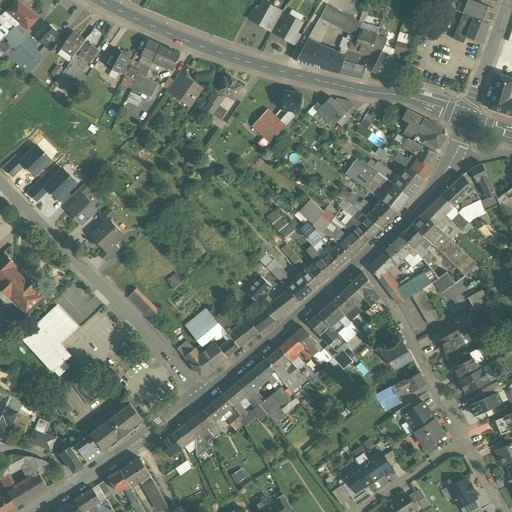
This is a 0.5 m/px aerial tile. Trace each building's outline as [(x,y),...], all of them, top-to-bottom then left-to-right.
[(19,0),(18,0),(9,10),(22,22),(32,11),(19,0)] [(479,3),(470,0),(468,8),(465,15),(473,18),(479,3)] [(253,21),(266,28),(276,9),(277,9),(264,2),(258,12),(253,21)] [(495,9),(479,3),(473,18),(489,24),(495,9)] [(359,23),(326,6),(320,18),(331,24),(349,33),(354,36),(359,23)] [(465,15),(468,8),(462,6),(459,13),(465,15)] [(258,12),(253,9),(247,18),(253,21),(258,12)] [(276,9),(266,28),(272,31),(282,13),(276,9)] [(14,19),(7,11),(4,15),(11,22),(14,19)] [(32,11),(22,22),(29,29),(39,18),(32,11)] [(282,13),(272,31),(278,35),(289,16),(282,13)] [(4,15),(0,18),(0,41),(7,34),(7,35),(8,34),(15,27),(11,22),(4,15)] [(463,15),(453,39),(464,43),(466,37),(466,36),(473,18),(463,15)] [(289,16),(278,35),(290,42),(291,42),(296,33),(301,23),(289,16)] [(331,24),(320,18),(316,25),(327,31),(331,24)] [(473,18),(466,36),(466,37),(482,43),(489,24),(473,18)] [(29,29),(22,22),(20,24),(27,31),(29,29)] [(48,23),(36,35),(46,45),(58,32),(48,23)] [(376,36),(378,28),(359,23),(354,36),(348,50),(360,54),(369,56),(372,49),(376,36)] [(327,31),(316,25),(307,40),(319,46),(327,31)] [(15,27),(8,34),(13,39),(17,42),(19,44),(25,37),(15,27)] [(96,29),(89,39),(98,45),(105,35),(96,29)] [(74,31),(63,47),(75,56),(77,53),(85,42),(86,40),(74,31)] [(301,36),(296,33),(291,42),(296,45),(301,36)] [(346,39),(343,37),(339,47),(342,48),(339,55),(345,57),(348,50),(354,36),(349,33),(346,39)] [(376,36),(372,49),(383,52),(387,38),(376,36)] [(26,39),(15,49),(29,63),(30,62),(39,53),(26,39)] [(161,46),(149,40),(142,55),(143,55),(154,61),(161,46)] [(307,40),(296,62),(301,63),(339,73),(343,65),(342,65),(345,57),(339,55),(319,46),(307,40)] [(91,46),(85,42),(77,53),(81,56),(90,63),(99,50),(92,45),(91,46)] [(410,45),(397,42),(395,49),(407,53),(410,45)] [(181,55),(161,46),(154,61),(174,70),(181,55)] [(29,63),(15,49),(9,56),(28,74),(35,67),(30,62),(29,63)] [(129,56),(116,49),(106,66),(120,73),(129,56)] [(383,53),(383,52),(372,49),(369,56),(377,60),(381,52),(383,53)] [(360,54),(348,50),(345,57),(342,65),(343,65),(339,73),(361,78),(365,67),(357,64),(360,54)] [(377,60),(372,71),(384,77),(391,62),(392,62),(393,58),(383,53),(381,52),(377,60)] [(75,56),(71,62),(74,64),(76,65),(80,60),(79,59),(81,56),(77,53),(75,56)] [(154,61),(143,55),(139,64),(150,69),(154,61)] [(135,62),(133,61),(122,83),(132,88),(138,74),(146,77),(150,69),(139,64),(135,62)] [(391,62),(384,77),(395,82),(402,67),(392,62),(391,62)] [(74,64),(58,86),(73,96),(87,77),(79,71),(81,68),(76,65),(74,64)] [(57,78),(63,69),(57,65),(51,74),(57,78)] [(176,79),(167,73),(160,84),(168,90),(176,79)] [(168,90),(174,94),(175,93),(174,92),(185,76),(180,73),(176,79),(168,90)] [(146,77),(138,74),(132,88),(151,97),(158,83),(146,77)] [(511,89),(511,78),(498,74),(489,106),(492,110),(511,115),(511,100),(509,99),(511,89)] [(202,88),(185,76),(174,92),(175,93),(191,104),(202,88)] [(231,80),(224,77),(219,91),(226,94),(236,98),(242,84),(236,82),(231,80)] [(219,91),(216,89),(209,99),(211,101),(212,100),(219,104),(226,94),(219,91)] [(302,94),(285,91),(281,109),(290,111),(299,112),(302,94)] [(130,93),(127,101),(138,105),(141,96),(130,93)] [(336,123),(347,112),(331,97),(317,112),(333,127),(336,123)] [(351,102),(331,97),(347,112),(354,104),(351,102)] [(219,104),(212,100),(211,101),(207,107),(213,112),(219,104)] [(228,110),(219,104),(213,112),(222,118),(228,110)] [(281,121),(268,109),(252,127),(270,143),(276,137),(286,126),(281,121)] [(414,114),(407,110),(402,118),(409,122),(414,114)] [(299,112),(290,111),(281,121),(286,126),(299,112)] [(347,112),(336,123),(341,128),(351,117),(347,112)] [(366,114),(356,132),(368,139),(372,131),(368,129),(374,118),(366,114)] [(409,122),(407,127),(417,132),(419,129),(424,119),(414,114),(409,122)] [(445,130),(424,119),(419,129),(423,131),(428,134),(425,140),(440,148),(447,134),(445,130)] [(417,132),(407,127),(402,135),(407,138),(413,141),(415,136),(417,132)] [(428,134),(423,131),(419,138),(415,136),(414,139),(416,140),(415,142),(421,145),(422,146),(425,140),(428,134)] [(402,135),(397,133),(393,139),(403,145),(407,138),(402,135)] [(276,137),(270,143),(273,146),(278,140),(276,137)] [(413,141),(407,138),(403,145),(416,153),(418,150),(419,151),(421,145),(415,142),(413,141)] [(375,164),(341,140),(338,145),(357,158),(372,169),(375,164)] [(422,146),(421,145),(419,151),(416,157),(418,159),(432,168),(432,167),(431,166),(437,154),(422,146)] [(25,164),(35,175),(50,160),(37,146),(21,161),(25,164)] [(389,155),(379,148),(375,152),(386,160),(389,155)] [(3,167),(12,177),(25,164),(21,161),(16,155),(3,167)] [(372,169),(357,158),(345,174),(365,189),(370,182),(377,173),(372,169)] [(432,168),(418,159),(412,168),(411,170),(423,179),(432,168)] [(396,175),(377,161),(375,164),(372,169),(377,173),(391,182),(396,175)] [(494,190),(482,163),(470,169),(474,178),(478,177),(485,194),(494,190)] [(405,171),(394,185),(409,197),(423,179),(411,170),(408,169),(407,168),(405,171)] [(59,200),(68,191),(76,183),(62,169),(45,185),(48,189),(59,200)] [(399,176),(396,174),(396,175),(391,182),(394,185),(405,171),(404,171),(399,176)] [(474,189),(462,176),(442,194),(453,206),(459,201),(460,202),(474,189)] [(36,201),(48,189),(45,185),(40,179),(27,192),(36,201)] [(481,199),(485,197),(477,181),(473,183),(481,199)] [(387,194),(370,182),(365,189),(382,200),(387,194)] [(85,183),(72,196),(77,201),(83,196),(84,196),(91,190),(85,183)] [(387,194),(382,200),(398,212),(409,197),(394,185),(387,194)] [(370,203),(361,197),(362,195),(353,190),(351,193),(344,188),(339,196),(365,212),(370,203)] [(474,189),(468,194),(474,204),(480,201),(474,189)] [(511,198),(511,192),(509,189),(501,197),(503,200),(511,210),(511,203),(510,201),(511,198)] [(494,190),(485,194),(487,197),(480,201),(486,212),(500,205),(500,203),(498,199),(494,190)] [(59,200),(63,204),(72,196),(68,191),(59,200)] [(442,194),(424,213),(436,225),(443,217),(453,206),(442,194)] [(84,196),(83,196),(77,201),(69,210),(82,223),(96,209),(84,196)] [(382,200),(366,216),(367,218),(380,229),(398,212),(382,200)] [(474,204),(468,208),(466,206),(463,208),(469,216),(472,219),(486,212),(480,201),(474,204)] [(313,204),(302,215),(313,225),(322,216),(324,213),(313,204)] [(367,218),(347,204),(342,211),(341,210),(338,213),(336,217),(353,231),(367,218)] [(326,210),(336,217),(338,213),(329,206),(326,210)] [(108,208),(100,217),(105,222),(108,220),(114,214),(108,208)] [(469,216),(463,208),(459,212),(460,213),(466,219),(469,216)] [(436,225),(424,213),(412,226),(424,238),(434,248),(436,250),(440,253),(465,276),(477,265),(451,239),(436,225)] [(466,219),(460,213),(453,219),(462,228),(469,222),(466,219)] [(322,216),(313,225),(323,232),(331,223),(322,216)] [(458,232),(443,217),(436,225),(451,239),(458,232)] [(380,229),(367,218),(353,231),(366,243),(380,229)] [(108,220),(105,222),(93,234),(106,249),(107,249),(114,243),(122,234),(108,220)] [(307,231),(302,236),(312,246),(323,236),(313,225),(307,231)] [(307,231),(302,226),(296,231),(301,236),(302,236),(307,231)] [(424,238),(412,226),(402,235),(413,248),(417,244),(424,238)] [(342,242),(338,245),(350,258),(366,243),(353,231),(342,242)] [(195,233),(186,238),(197,258),(206,253),(195,233)] [(341,239),(334,233),(330,238),(338,245),(342,242),(340,240),(341,239)] [(402,235),(369,267),(379,280),(386,274),(385,272),(394,262),(396,265),(404,259),(407,263),(409,261),(411,264),(421,257),(413,248),(402,235)] [(312,246),(302,236),(301,236),(296,241),(307,250),(312,246)] [(107,249),(106,249),(100,254),(107,261),(119,248),(114,243),(107,249)] [(420,247),(417,244),(413,248),(421,257),(422,258),(427,254),(421,247),(420,247)] [(326,256),(322,259),(333,272),(350,258),(338,245),(328,254),(326,256)] [(287,246),(282,251),(289,259),(295,254),(287,246)] [(321,258),(312,246),(307,250),(315,260),(316,259),(317,262),(321,258)] [(436,250),(434,248),(428,255),(433,261),(440,253),(436,250)] [(266,255),(261,251),(255,256),(260,261),(266,255)] [(0,326),(9,319),(0,309),(0,292),(4,289),(11,297),(12,296),(27,311),(41,297),(37,293),(41,289),(27,275),(26,276),(18,267),(19,266),(5,252),(1,256),(0,255),(0,326)] [(300,260),(295,254),(289,259),(294,266),(296,264),(296,263),(300,260)] [(276,266),(266,255),(260,261),(270,272),(276,266)] [(421,257),(411,264),(415,269),(416,268),(423,277),(425,276),(423,273),(430,268),(429,268),(428,266),(422,258),(421,257)] [(317,262),(308,269),(320,283),(333,272),(322,259),(321,258),(317,262)] [(307,268),(300,260),(296,263),(296,264),(303,271),(307,268)] [(294,283),(276,266),(270,272),(287,288),(288,288),(294,283)] [(303,271),(299,275),(301,277),(313,290),(320,283),(308,269),(307,268),(303,271)] [(438,279),(430,268),(423,273),(425,276),(431,283),(433,282),(438,279)] [(363,272),(351,284),(359,293),(363,297),(373,288),(373,287),(363,272)] [(447,272),(438,279),(433,282),(440,294),(455,284),(447,272)] [(391,281),(386,274),(379,280),(383,287),(391,281)] [(423,277),(411,285),(412,286),(405,291),(409,296),(431,283),(425,276),(423,277)] [(246,293),(265,309),(274,302),(267,295),(269,293),(267,290),(271,286),(261,277),(246,293)] [(294,283),(288,288),(289,289),(299,301),(313,290),(301,277),(294,283)] [(399,288),(392,280),(391,281),(383,287),(396,304),(409,296),(405,291),(405,290),(400,288),(399,288)] [(351,284),(332,302),(343,313),(344,312),(351,320),(359,312),(352,303),(358,297),(357,295),(359,293),(351,284)] [(159,310),(137,288),(128,297),(151,319),(159,310)] [(373,288),(363,297),(368,303),(371,307),(376,302),(380,298),(373,288)] [(274,302),(266,309),(276,319),(299,301),(289,289),(274,302)] [(437,318),(422,290),(411,296),(427,325),(437,318)] [(487,306),(480,292),(467,299),(474,313),(487,306)] [(332,302),(318,315),(329,327),(331,328),(340,320),(341,320),(345,316),(343,313),(332,302)] [(376,302),(371,307),(365,312),(371,320),(384,310),(376,302)] [(275,320),(257,303),(249,309),(254,316),(265,328),(275,320)] [(368,303),(362,309),(363,311),(361,312),(363,314),(365,312),(371,307),(368,303)] [(56,306),(23,336),(55,371),(70,357),(59,345),(78,329),(56,306)] [(487,306),(474,313),(478,321),(491,314),(487,306)] [(215,318),(207,309),(186,327),(201,345),(215,333),(222,327),(215,318)] [(230,321),(222,312),(215,318),(222,327),(228,323),(230,321)] [(369,320),(363,314),(362,315),(359,312),(351,320),(358,329),(369,320)] [(329,327),(318,315),(308,323),(319,335),(329,327)] [(265,328),(254,316),(249,320),(258,332),(265,328)] [(352,324),(345,316),(341,320),(340,320),(347,328),(352,324)] [(233,333),(230,335),(234,341),(239,347),(258,332),(249,320),(233,333)] [(228,323),(222,327),(226,331),(230,328),(232,326),(228,323)] [(347,328),(338,336),(345,343),(346,344),(359,332),(352,324),(347,328)] [(222,327),(215,333),(220,338),(223,335),(231,343),(234,341),(230,335),(226,331),(222,327)] [(329,327),(319,335),(328,345),(329,345),(334,340),(338,336),(331,328),(329,327)] [(315,341),(303,328),(295,336),(304,346),(306,349),(312,355),(320,365),(325,361),(327,363),(329,361),(332,359),(324,349),(319,353),(312,344),(315,341)] [(359,332),(346,344),(352,350),(365,338),(359,332)] [(456,332),(438,341),(446,357),(464,348),(456,332)] [(295,336),(280,348),(290,359),(292,362),(297,357),(295,354),(300,349),(304,346),(295,336)] [(345,343),(338,336),(334,340),(340,347),(345,343)] [(334,340),(329,345),(328,345),(324,349),(332,359),(332,358),(333,358),(334,358),(336,359),(344,369),(352,362),(340,347),(334,340)] [(231,343),(221,350),(226,357),(239,347),(234,341),(231,343)] [(202,357),(200,355),(190,363),(201,377),(226,357),(221,350),(216,345),(202,357)] [(404,345),(382,357),(393,371),(411,360),(404,345)] [(280,347),(266,359),(276,371),(281,377),(283,380),(289,374),(284,369),(287,367),(284,364),(290,359),(280,348),(280,347)] [(195,349),(185,357),(190,363),(200,355),(195,349)] [(302,352),(301,353),(307,359),(312,355),(306,349),(302,352)] [(484,361),(478,349),(470,353),(473,359),(476,365),(482,362),(484,361)] [(303,363),(297,368),(305,377),(320,365),(312,355),(307,359),(303,363)] [(303,363),(297,357),(292,362),(297,368),(303,363)] [(333,358),(332,358),(332,359),(329,361),(333,367),(337,364),(333,358)] [(266,359),(252,370),(263,382),(268,378),(276,371),(266,359)] [(473,359),(455,368),(460,379),(460,380),(483,368),(484,367),(482,362),(476,365),(473,359)] [(305,377),(297,368),(289,374),(283,380),(286,383),(292,390),(303,381),(302,380),(305,377)] [(483,368),(460,380),(460,379),(458,381),(465,395),(480,387),(490,381),(483,368)] [(252,370),(239,381),(249,393),(252,391),(263,382),(252,370)] [(281,377),(276,371),(268,378),(275,385),(277,383),(276,382),(281,377)] [(420,373),(405,381),(407,388),(410,393),(426,384),(420,373)] [(98,398),(80,374),(70,382),(88,405),(98,398)] [(490,381),(480,387),(483,393),(492,388),(499,385),(495,378),(490,381)] [(404,380),(393,386),(396,394),(407,388),(405,381),(404,380)] [(249,393),(239,381),(233,386),(243,398),(245,396),(249,393)] [(286,383),(272,395),(284,408),(293,400),(290,396),(293,393),(292,390),(286,383)] [(233,386),(223,394),(233,406),(238,402),(243,398),(233,386)] [(393,386),(372,397),(377,405),(382,406),(386,413),(401,404),(396,394),(393,386)] [(499,392),(503,401),(508,399),(510,404),(511,403),(511,388),(511,387),(499,392)] [(483,393),(476,396),(479,402),(495,394),(492,388),(483,393)] [(74,409),(59,390),(50,397),(64,416),(74,409)] [(255,394),(252,391),(249,393),(252,397),(258,404),(259,405),(263,401),(256,393),(255,394)] [(479,402),(470,406),(475,417),(501,404),(496,393),(495,394),(479,402)] [(223,394),(209,406),(219,418),(230,409),(232,407),(233,406),(223,394)] [(272,395),(264,401),(263,401),(259,405),(260,406),(267,415),(271,419),(273,416),(281,410),(284,408),(272,395)] [(252,397),(248,400),(254,408),(258,404),(252,397)] [(308,397),(301,402),(305,407),(312,402),(308,397)] [(13,410),(19,413),(20,410),(23,403),(16,400),(11,410),(13,410)] [(130,402),(118,412),(132,429),(145,419),(130,402)] [(247,413),(238,402),(233,406),(232,407),(237,412),(242,418),(247,414),(247,413)] [(23,403),(20,410),(30,414),(33,408),(23,403)] [(405,416),(415,432),(434,419),(424,403),(405,416)] [(11,410),(0,404),(0,430),(3,432),(7,425),(13,410),(11,410)] [(219,418),(209,406),(204,410),(214,422),(219,418)] [(260,406),(254,411),(261,420),(267,415),(260,406)] [(13,410),(7,425),(12,428),(19,413),(13,410)] [(204,410),(188,423),(197,435),(201,440),(210,433),(207,428),(214,422),(204,410)] [(281,410),(273,416),(277,421),(285,415),(281,410)] [(247,414),(242,418),(243,419),(241,421),(243,425),(244,426),(255,417),(250,411),(247,413),(247,414)] [(118,412),(107,421),(121,438),(132,429),(118,412)] [(235,415),(228,421),(233,428),(241,421),(243,419),(242,418),(237,412),(235,415)] [(35,430),(45,434),(49,423),(39,419),(35,430)] [(434,419),(415,432),(426,448),(433,443),(445,435),(434,419)] [(107,421),(96,429),(111,446),(121,438),(107,421)] [(241,421),(233,428),(236,431),(243,425),(241,421)] [(221,431),(214,422),(207,428),(210,433),(213,437),(221,431)] [(188,423),(171,435),(181,448),(196,436),(197,435),(188,423)] [(111,446),(96,429),(88,434),(90,435),(94,438),(103,452),(111,446)] [(45,434),(35,430),(30,441),(50,450),(55,439),(45,434)] [(210,433),(201,440),(197,435),(196,436),(196,456),(197,458),(211,447),(208,441),(213,437),(210,433)] [(94,438),(90,435),(87,437),(81,441),(87,451),(92,460),(103,452),(94,438)] [(171,435),(161,443),(163,446),(170,456),(181,448),(171,435)] [(71,445),(65,441),(60,446),(66,450),(71,447),(71,445)] [(426,448),(423,450),(426,455),(437,448),(433,443),(426,448)] [(511,443),(511,444),(497,451),(503,465),(507,463),(511,461),(511,443)] [(66,450),(61,454),(73,471),(74,471),(83,466),(78,457),(73,450),(71,447),(66,450)] [(81,453),(77,448),(73,450),(78,457),(81,455),(81,453)] [(92,460),(87,451),(81,455),(87,463),(92,460)] [(392,451),(384,456),(390,466),(399,461),(392,451)] [(381,452),(360,466),(371,483),(392,469),(390,466),(384,456),(381,452)] [(14,455),(0,462),(0,475),(1,476),(20,467),(14,455)] [(37,466),(31,457),(14,455),(20,467),(24,465),(32,478),(39,474),(40,474),(41,474),(37,466)] [(87,463),(81,455),(78,457),(83,466),(87,463)] [(40,459),(31,457),(37,466),(42,463),(40,459)] [(140,458),(127,466),(137,482),(147,476),(150,474),(140,458)] [(131,486),(137,482),(127,466),(121,471),(130,485),(131,486)] [(364,488),(371,483),(360,466),(345,476),(348,481),(356,493),(364,488)] [(232,474),(236,483),(247,476),(242,468),(232,474)] [(121,471),(108,479),(118,493),(120,492),(130,485),(121,471)] [(32,478),(22,484),(31,498),(48,488),(40,474),(39,474),(32,478)] [(448,489),(459,508),(460,507),(476,499),(477,498),(466,478),(448,489)] [(149,482),(145,486),(151,497),(160,492),(153,480),(149,482)] [(348,481),(343,485),(351,496),(354,501),(366,492),(364,488),(356,493),(348,481)] [(103,482),(98,486),(104,495),(109,492),(103,482)] [(31,498),(22,484),(16,488),(24,502),(31,498)] [(138,501),(130,487),(131,486),(130,485),(120,492),(123,496),(126,494),(132,504),(138,501)] [(343,485),(333,492),(341,503),(351,496),(343,485)] [(16,488),(8,493),(9,494),(17,506),(24,502),(16,488)] [(92,490),(75,501),(81,511),(84,511),(100,502),(100,501),(92,490)] [(160,492),(151,497),(158,509),(166,505),(160,492)] [(17,506),(9,494),(2,498),(1,499),(9,511),(17,506)] [(287,511),(292,509),(283,494),(277,497),(279,500),(285,511),(287,511)] [(415,497),(413,494),(408,497),(416,509),(417,511),(418,511),(423,509),(422,507),(415,497)] [(415,497),(422,507),(427,504),(421,494),(415,497)] [(401,497),(395,501),(396,502),(386,508),(388,511),(411,511),(416,509),(408,497),(407,495),(401,498),(401,497)] [(0,499),(0,511),(7,511),(9,511),(1,499),(0,499)] [(476,499),(460,507),(462,511),(477,511),(482,509),(476,499)] [(279,500),(259,511),(285,511),(279,500)] [(81,511),(75,501),(63,508),(65,511),(81,511)] [(113,511),(108,502),(103,505),(100,501),(100,502),(84,511),(113,511)]
